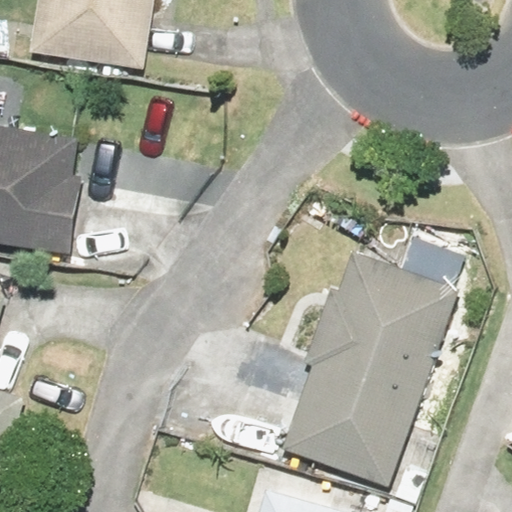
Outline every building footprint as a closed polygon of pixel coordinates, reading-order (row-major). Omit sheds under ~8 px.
[(154,0),(35,0),(31,39),(147,54),(154,0)] [(76,127),(0,111),(0,241),(52,251),(76,127)] [(385,472),(458,241),(408,226),(400,251),(342,232),(277,438),(385,472)] [(0,289),(2,283),(0,282),(0,469),(6,472),(33,383),(0,372),(0,289)] [(366,511),(367,510),(256,481),(248,511),(366,511)]
